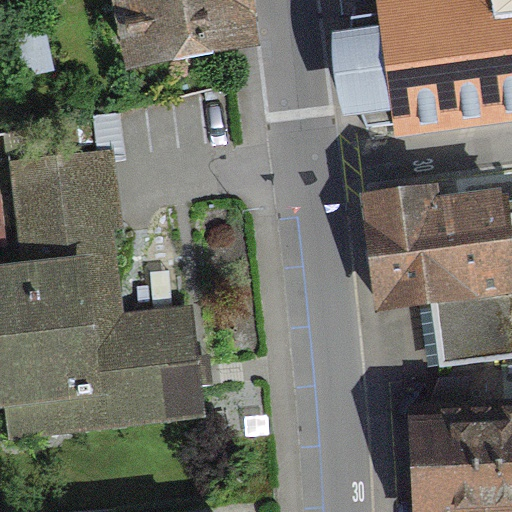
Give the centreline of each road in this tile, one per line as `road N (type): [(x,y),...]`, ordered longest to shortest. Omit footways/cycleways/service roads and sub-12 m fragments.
road 1 (residential): [(303,179),(327,511)]
road 2 (residential): [(303,179),(511,149)]
road 3 (residential): [(284,0),(303,179)]
